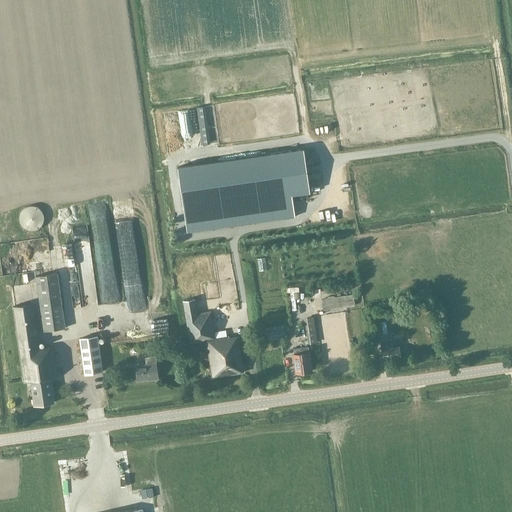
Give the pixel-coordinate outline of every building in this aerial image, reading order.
[(208,144),(203,107),(197,108),(202,145),(208,144)] [(303,149),(177,167),(187,232),(294,216),(291,195),(309,192),(303,149)] [(43,219),(43,218),(43,215),(42,213),(40,210),(37,207),(33,206),(30,206),(28,207),(25,208),(23,209),(21,211),(20,213),(19,215),(19,218),(20,222),(20,224),(22,226),(25,229),(27,230),(30,230),(33,230),(34,230),(37,228),(39,227),(41,225),(42,223),(43,221),(43,219)] [(43,331),(65,328),(57,274),(35,277),(43,331)] [(323,311),(355,306),(353,295),(321,299),(323,311)] [(210,319),(209,311),(197,314),(195,299),(183,301),(190,343),(206,341),(212,378),(243,373),(238,336),(229,338),(229,336),(215,338),(212,319),(210,319)] [(51,378),(57,378),(52,346),(40,347),(33,304),(12,307),(23,383),(30,382),(33,406),(54,403),(51,378)] [(385,318),(384,311),(372,313),(373,320),(385,318)] [(317,343),(317,339),(313,317),(304,318),(307,340),(308,344),(317,343)] [(382,335),(381,324),(372,325),(374,337),(382,335)] [(256,342),(286,337),(284,325),(254,330),(256,342)] [(84,375),(102,372),(97,336),(79,339),(84,375)] [(383,360),(400,357),(399,347),(392,348),(391,343),(381,345),(383,360)] [(311,371),(310,361),(308,349),(307,347),(292,349),(293,351),(293,357),(295,373),(311,371)] [(148,381),(159,380),(155,356),(145,358),(146,364),(134,366),(136,382),(148,380),(148,381)]
